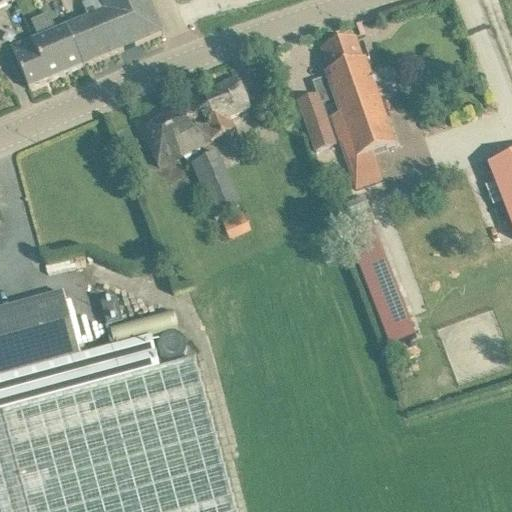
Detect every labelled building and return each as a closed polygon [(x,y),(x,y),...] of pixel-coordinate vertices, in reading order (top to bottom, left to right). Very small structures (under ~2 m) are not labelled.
[(0,0),(0,9),(17,2),(15,0),(0,0)] [(50,82),(164,35),(156,16),(149,0),(97,0),(84,6),(89,20),(57,34),(51,20),(49,15),(33,21),(36,27),(41,40),(34,43),(50,82)] [(318,97),(299,104),(305,123),(316,153),(336,146),(322,106),(335,101),(340,116),(331,119),(348,167),(357,192),(384,182),(375,157),(397,149),(376,91),(366,62),(370,60),(364,43),(358,46),(355,39),(322,50),(330,73),(326,75),(327,79),(313,84),(318,97)] [(50,82),(34,43),(33,41),(12,50),(22,72),(29,90),(50,82)] [(201,148),(211,143),(211,144),(235,134),(229,122),(252,112),(237,80),(199,96),(198,93),(135,124),(157,169),(183,157),(185,161),(186,161),(189,169),(193,167),(206,162),(206,160),(201,148)] [(219,155),(206,160),(206,162),(193,167),(215,222),(242,211),(219,155)] [(511,160),(490,169),(511,223),(511,160)] [(133,195),(129,186),(119,189),(123,199),(133,195)] [(243,212),(223,220),(231,241),(253,232),(243,212)] [(420,334),(375,221),(344,234),(388,346),(420,334)] [(0,379),(82,357),(65,295),(0,312),(0,379)] [(116,298),(100,302),(107,328),(123,323),(116,298)] [(236,511),(196,361),(161,370),(152,339),(0,381),(0,511),(236,511)]
